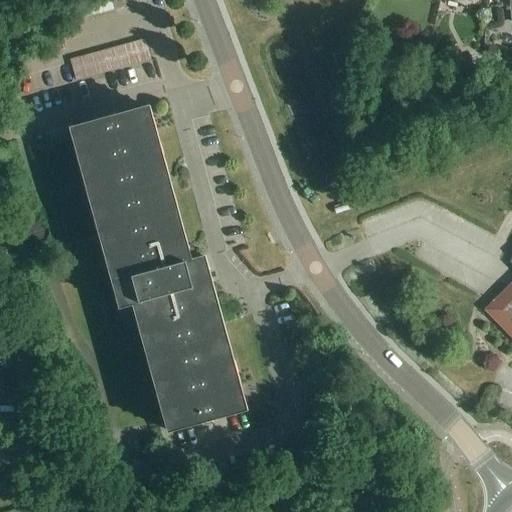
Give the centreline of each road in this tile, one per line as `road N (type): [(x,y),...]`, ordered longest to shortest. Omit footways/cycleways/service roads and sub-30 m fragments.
road 1 (tertiary): [(509,496),(374,348),(316,271)]
road 2 (residential): [(178,106),(226,279),(252,296),(316,271)]
road 3 (tertiary): [(316,271),(235,91)]
road 4 (residential): [(68,41),(152,17),(178,106)]
